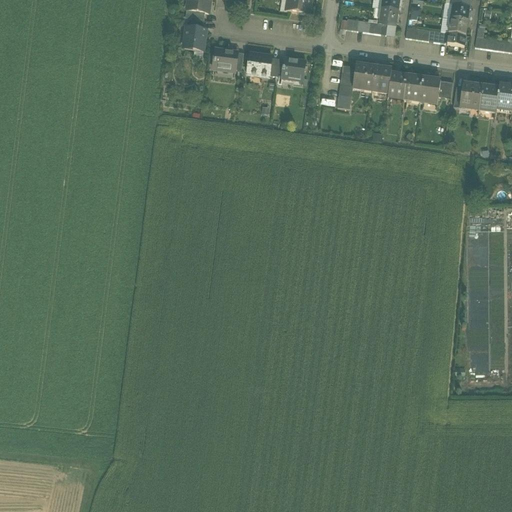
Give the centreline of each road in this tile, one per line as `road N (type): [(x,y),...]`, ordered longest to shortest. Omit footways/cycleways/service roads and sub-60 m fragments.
road 1 (residential): [(327,46),(511,73)]
road 2 (track): [(0,462),(88,471),(86,511)]
